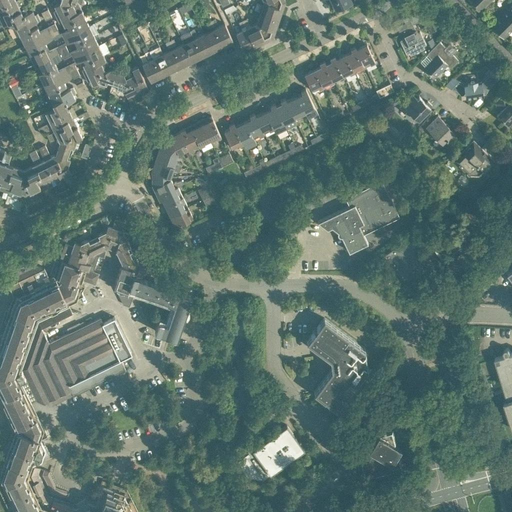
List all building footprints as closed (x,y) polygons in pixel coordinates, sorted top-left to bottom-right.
[(24,0),(15,0),(6,5),(3,0),(0,1),(0,13),(8,10),(11,15),(21,10),(19,6),(26,2),(24,0)] [(76,0),(60,0),(60,2),(54,5),(56,9),(53,11),(56,16),(69,10),(67,5),(77,0),(76,0)] [(84,15),(77,0),(67,5),(69,10),(56,16),(59,22),(62,21),(64,25),(67,24),(66,24),(84,15)] [(284,0),(263,0),(264,1),(257,22),(246,27),(255,45),(272,36),(284,0)] [(351,0),(330,0),(335,9),(351,1),(351,0)] [(468,0),(479,11),(489,0),(468,0)] [(430,6),(434,11),(441,7),(437,1),(430,6)] [(232,4),(224,8),(226,13),(236,8),(232,4)] [(502,15),(492,24),(504,37),(511,28),(511,4),(504,13),(502,11),(500,13),(502,15)] [(41,10),(44,16),(50,13),(47,7),(41,10)] [(37,25),(35,21),(40,19),(37,12),(35,14),(32,9),(23,14),(20,15),(18,21),(19,22),(15,24),(14,24),(19,34),(37,25)] [(18,21),(20,15),(23,14),(21,10),(11,15),(8,10),(0,13),(0,18),(3,25),(13,20),(15,24),(19,22),(18,21)] [(402,38),(400,40),(406,53),(409,52),(413,53),(422,49),(423,45),(426,44),(420,30),(417,31),(413,23),(423,19),(419,10),(408,16),(403,18),(405,22),(406,21),(409,29),(400,33),(402,38)] [(68,35),(89,25),(84,15),(66,24),(67,24),(68,28),(59,32),(61,36),(58,37),(55,39),(63,35),(64,37),(68,35)] [(149,24),(148,22),(148,21),(137,26),(139,29),(149,24)] [(233,40),(224,23),(214,28),(223,45),(233,40)] [(24,45),(45,34),(51,31),(48,25),(39,30),(37,25),(19,34),(24,45)] [(76,43),(94,34),(89,25),(68,35),(64,37),(65,40),(64,41),(65,44),(74,39),(76,43)] [(255,45),(246,27),(236,32),(245,50),(255,45)] [(223,45),(214,28),(204,33),(212,50),(223,45)] [(202,55),(194,38),(193,36),(190,30),(180,35),(183,43),(192,60),(202,55)] [(47,45),(45,41),(54,37),(51,31),(45,34),(24,45),(28,54),(47,45)] [(212,50),(204,33),(194,38),(202,55),(212,50)] [(448,44),(450,42),(454,38),(449,33),(443,39),(448,44)] [(78,54),(98,44),(94,34),(76,43),(78,47),(68,51),(70,55),(67,56),(64,58),(72,54),(73,57),(78,54)] [(434,57),(424,66),(428,71),(434,77),(447,64),(450,67),(458,59),(452,53),(457,49),(450,42),(448,44),(445,46),(440,41),(428,52),(434,57)] [(192,60),(183,43),(173,48),(182,65),(192,60)] [(367,43),(356,48),(356,49),(364,66),(375,61),(367,43)] [(85,63),(103,54),(98,44),(78,54),(73,57),(75,60),(73,61),(74,63),(83,59),(85,62),(85,63)] [(33,64),(54,54),(60,51),(58,45),(49,49),(47,45),(28,54),(33,64)] [(159,45),(153,48),(149,50),(151,56),(153,58),(161,75),(171,70),(163,53),(159,45)] [(356,49),(356,48),(355,46),(350,48),(351,51),(346,53),(354,71),(364,66),(356,49)] [(182,65),(173,48),(163,53),(171,70),(182,65)] [(56,65),(54,61),(63,57),(60,51),(54,54),(33,64),(38,74),(56,65)] [(354,71),(346,53),(336,58),(335,58),(344,76),(354,71)] [(110,69),(103,54),(85,63),(85,62),(82,63),(85,68),(82,69),(84,75),(98,69),(100,74),(110,69)] [(335,58),(336,58),(335,55),(330,58),(331,61),(325,63),(333,81),(344,76),(335,58)] [(161,75),(153,58),(142,63),(150,80),(161,75)] [(325,63),(324,60),(319,63),(321,66),(315,68),(323,86),(333,81),(325,63)] [(70,70),(67,64),(58,69),(56,65),(38,74),(43,83),(63,73),(70,70)] [(147,86),(138,65),(122,73),(127,83),(132,81),(141,98),(146,95),(143,88),(147,86)] [(498,77),(501,75),(501,74),(494,67),(479,82),(475,83),(475,82),(474,81),(473,81),(472,81),(471,81),(470,81),(470,82),(470,83),(466,84),(453,77),(445,84),(450,87),(457,91),(458,92),(460,93),(461,94),(462,94),(463,94),(464,93),(464,92),(465,92),(466,93),(466,94),(467,94),(467,95),(468,95),(468,96),(469,96),(470,95),(473,96),(474,96),(475,97),(476,97),(477,97),(478,96),(479,96),(481,95),(482,94),(482,93),(483,93),(485,94),(486,93),(487,90),(490,87),(491,85),(493,82),(495,80),(498,77)] [(323,86),(315,68),(304,73),(313,91),(323,86)] [(112,82),(116,71),(110,69),(100,74),(98,69),(84,75),(87,81),(90,79),(92,84),(98,81),(106,84),(107,81),(112,82)] [(73,76),(70,70),(63,73),(43,83),(47,93),(66,84),(64,80),(66,79),(73,76)] [(127,83),(122,73),(116,71),(112,82),(117,84),(116,87),(124,90),(127,96),(131,94),(135,101),(141,98),(132,81),(127,83)] [(8,80),(11,87),(11,86),(17,84),(19,82),(16,76),(8,80)] [(379,97),(394,90),(390,83),(376,90),(377,93),(379,97)] [(19,88),(17,84),(11,86),(17,96),(20,94),(18,88),(19,88)] [(66,103),(75,98),(73,93),(76,92),(73,86),(68,88),(66,84),(47,93),(52,103),(57,101),(57,102),(63,104),(65,103),(66,103)] [(302,92),(297,95),(304,112),(307,118),(318,113),(305,87),(301,90),(302,92)] [(511,101),(504,93),(494,102),(501,109),(497,113),(507,124),(511,119),(511,101)] [(412,94),(400,106),(409,115),(412,113),(419,120),(431,107),(430,107),(432,105),(428,101),(426,103),(419,96),(417,98),(412,94)] [(304,112),(297,95),(286,100),(294,117),(304,112)] [(276,105),(275,105),(287,129),(297,124),(294,117),(286,100),(285,97),(280,100),(281,102),(276,105)] [(60,117),(57,112),(58,111),(68,107),(66,103),(65,103),(63,104),(57,102),(57,101),(52,103),(54,107),(45,112),(50,121),(50,122),(60,117)] [(275,105),(276,105),(275,102),(270,105),(271,107),(266,110),(274,127),(277,134),(287,129),(275,105)] [(62,122),(72,117),(68,107),(58,111),(57,112),(60,117),(50,122),(50,121),(38,127),(41,133),(53,128),(54,131),(64,127),(62,122)] [(274,127),(266,110),(255,115),(263,132),(274,127)] [(255,115),(254,112),(249,115),(250,117),(245,120),(253,137),(263,132),(255,115)] [(438,115),(427,126),(442,142),(446,138),(447,139),(447,138),(449,140),(456,133),(438,115)] [(67,132),(77,127),(72,117),(62,122),(64,127),(54,131),(47,134),(47,135),(50,141),(57,137),(59,141),(69,136),(67,132)] [(221,135),(216,126),(213,118),(202,123),(210,140),(221,135)] [(253,137),(245,120),(235,125),(234,125),(243,142),(246,149),(256,144),(253,137)] [(234,125),(235,125),(233,122),(229,124),(230,127),(224,130),(232,147),(243,142),(234,125)] [(210,140),(202,123),(192,128),(200,145),(210,140)] [(82,137),(77,127),(67,132),(69,136),(59,141),(59,142),(57,148),(69,152),(70,146),(74,147),(76,140),(82,137)] [(200,145),(192,128),(186,131),(185,128),(180,130),(190,150),(200,145)] [(190,150),(180,130),(169,135),(171,138),(166,143),(177,153),(184,150),(188,156),(192,154),(190,150)] [(485,166),(498,153),(487,141),(481,147),(476,147),(471,142),(454,159),(462,167),(463,166),(469,172),(478,172),(482,168),(484,169),(486,167),(485,166)] [(177,153),(166,143),(162,147),(159,146),(155,158),(180,167),(181,163),(175,160),(177,153)] [(60,164),(55,154),(51,156),(45,144),(38,147),(44,159),(45,159),(50,169),(45,171),(50,181),(60,176),(55,166),(60,164)] [(35,163),(35,164),(25,168),(22,168),(8,163),(12,151),(0,146),(0,187),(25,196),(31,193),(30,191),(40,186),(35,176),(40,173),(35,163)] [(69,152),(57,148),(55,154),(60,164),(55,166),(60,176),(70,172),(67,166),(70,158),(67,157),(69,152)] [(45,159),(44,159),(41,161),(35,149),(29,152),(35,164),(35,163),(40,173),(35,176),(40,186),(50,181),(45,171),(50,169),(45,159)] [(233,160),(232,158),(229,153),(219,157),(220,161),(222,165),(233,160)] [(179,170),(180,167),(155,158),(152,169),(154,171),(155,177),(169,176),(172,169),(179,170)] [(256,170),(254,166),(244,171),(246,175),(256,170)] [(172,182),(169,176),(155,177),(155,183),(152,184),(157,195),(177,185),(178,186),(181,184),(180,180),(172,182)] [(204,180),(204,178),(195,177),(198,184),(200,183),(202,186),(207,184),(205,180),(204,180)] [(338,230),(338,231),(337,232),(337,233),(338,233),(338,234),(339,235),(340,235),(341,235),(349,250),(368,241),(364,232),(399,215),(381,178),(345,196),(349,205),(318,220),(327,228),(332,226),(338,230)] [(183,196),(178,186),(177,185),(157,195),(160,200),(162,199),(165,204),(183,196)] [(187,206),(183,196),(165,204),(170,215),(187,206)] [(193,217),(187,206),(170,215),(175,225),(193,217)] [(111,249),(121,220),(115,218),(112,226),(108,224),(105,230),(98,234),(99,237),(94,239),(99,250),(105,247),(111,249)] [(127,222),(121,220),(111,249),(116,251),(119,257),(130,252),(128,247),(131,245),(127,237),(129,232),(124,230),(127,222)] [(381,255),(405,287),(435,266),(412,233),(381,255)] [(99,250),(94,239),(89,241),(88,238),(80,242),(74,240),(73,245),(65,242),(63,248),(81,255),(83,250),(94,253),(99,250)] [(466,249),(461,245),(454,253),(460,258),(466,249)] [(63,248),(61,254),(68,257),(67,261),(88,269),(93,270),(98,255),(94,253),(83,250),(81,255),(63,248)] [(132,256),(130,252),(119,257),(122,262),(121,263),(131,267),(130,272),(148,279),(151,272),(143,270),(145,265),(139,263),(135,255),(132,256)] [(99,272),(88,269),(67,261),(66,264),(55,260),(54,262),(49,276),(48,278),(52,285),(58,282),(61,287),(65,285),(71,296),(78,293),(79,296),(83,294),(81,290),(83,285),(79,284),(81,279),(95,284),(99,272)] [(132,353),(114,316),(103,322),(100,317),(49,342),(38,322),(43,319),(46,324),(72,311),(66,298),(68,297),(71,296),(65,285),(61,287),(58,282),(52,285),(48,278),(49,276),(47,272),(44,267),(29,262),(14,270),(9,284),(8,285),(9,285),(16,288),(14,292),(9,308),(8,311),(3,325),(2,327),(0,333),(0,402),(7,417),(11,424),(34,413),(37,421),(41,422),(33,404),(31,402),(38,399),(52,404),(62,399),(126,369),(120,358),(132,353)] [(150,279),(148,279),(130,272),(131,267),(121,263),(114,286),(117,287),(128,291),(129,287),(135,289),(149,294),(174,303),(167,323),(158,319),(155,330),(171,336),(177,338),(192,294),(152,280),(150,279)] [(129,305),(133,293),(135,289),(129,287),(128,291),(117,287),(116,289),(123,303),(129,305)] [(368,369),(365,348),(324,317),(307,341),(330,358),(331,368),(314,392),(337,409),(368,369)] [(511,352),(510,349),(509,349),(509,348),(508,348),(507,347),(506,347),(505,348),(504,348),(504,349),(504,350),(504,351),(505,354),(495,357),(508,399),(504,400),(511,424),(511,352)] [(51,492),(74,500),(73,504),(48,495),(38,474),(40,468),(40,467),(31,464),(31,463),(41,459),(42,457),(50,453),(46,445),(43,440),(48,437),(41,422),(37,421),(34,413),(11,424),(13,428),(7,444),(5,443),(4,444),(4,445),(5,445),(0,458),(0,490),(10,511),(138,511),(127,488),(120,486),(102,479),(98,490),(90,487),(76,494),(56,487),(49,473),(50,471),(44,469),(42,474),(51,492)] [(287,424),(277,432),(236,461),(247,476),(263,478),(304,449),(287,424)] [(399,454),(404,446),(396,442),(393,430),(374,435),(377,447),(360,451),(366,476),(402,466),(399,454)]
